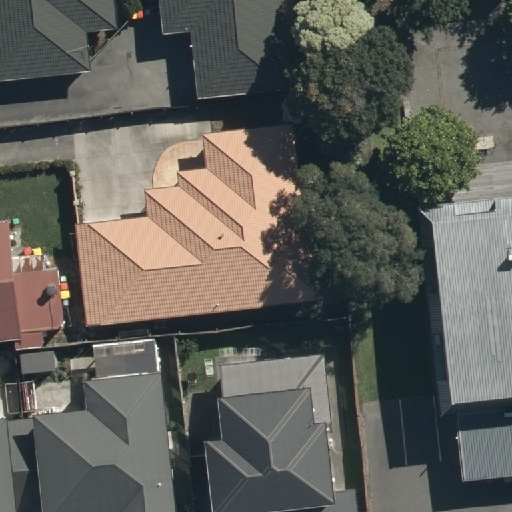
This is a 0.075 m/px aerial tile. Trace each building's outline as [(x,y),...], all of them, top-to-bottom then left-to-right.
[(0,0),(0,75),(90,66),(86,26),(118,23),(115,0),(0,0)] [(190,26),(198,95),(293,84),(282,0),(159,0),(163,29),(190,26)] [(203,128),(207,163),(177,166),(179,180),(144,184),(147,211),(76,219),(87,321),(326,295),(315,192),(303,193),(295,118),(203,128)] [(511,195),(425,206),(452,471),(511,465),(511,195)] [(43,341),(42,323),(64,321),(58,263),(15,267),(9,214),(0,214),(0,335),(14,334),(15,344),(43,341)] [(324,348),(220,359),(223,387),(217,387),(222,428),(205,430),(214,507),(274,501),(274,511),(358,511),(356,484),(335,487),(328,422),(332,422),(324,348)] [(44,511),(69,511),(118,507),(119,511),(177,511),(162,362),(84,370),(87,397),(34,403),(35,412),(8,414),(7,406),(0,407),(0,511),(33,511),(44,511)] [(431,511),(429,465),(395,468),(398,511),(431,511)]
